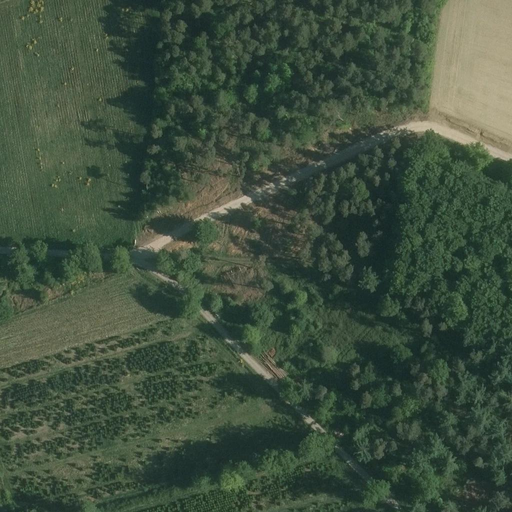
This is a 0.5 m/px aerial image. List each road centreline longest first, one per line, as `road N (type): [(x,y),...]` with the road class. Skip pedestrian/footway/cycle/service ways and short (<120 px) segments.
road 1 (track): [(0,250),(123,259),(182,289),(398,511)]
road 2 (track): [(134,262),(201,221),(416,125),(438,123),(511,158)]
